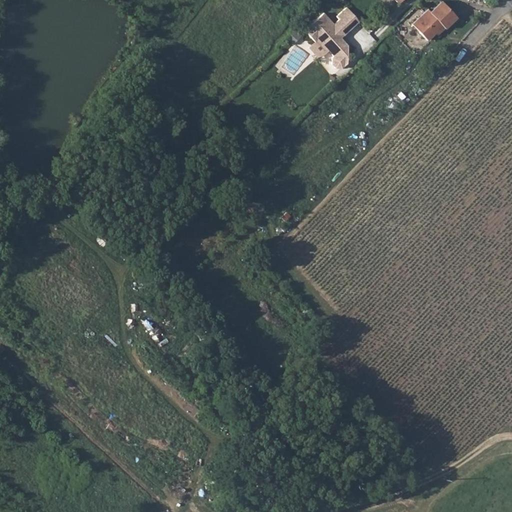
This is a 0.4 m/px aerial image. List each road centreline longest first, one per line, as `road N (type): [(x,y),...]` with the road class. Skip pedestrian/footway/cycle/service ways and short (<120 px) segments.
road 1 (track): [(436,475),(325,360),(330,315),(275,255)]
road 2 (track): [(190,511),(0,341)]
road 3 (track): [(511,433),(425,482),(334,511)]
